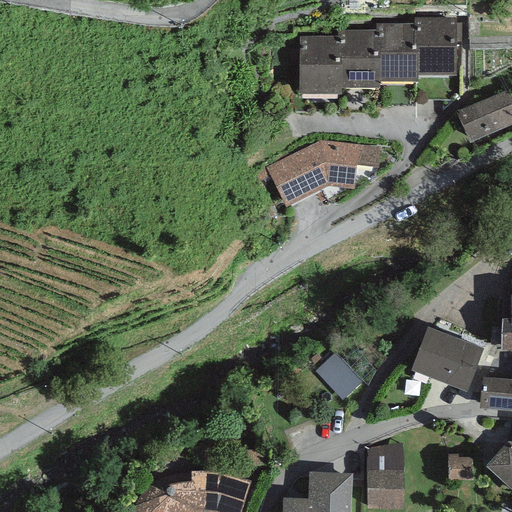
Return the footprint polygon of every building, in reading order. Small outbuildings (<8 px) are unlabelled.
[(414,22),(414,29),(414,51),(418,51),(418,80),(456,81),(456,22),(414,22)] [(377,29),(377,35),(377,86),(380,86),(417,87),(418,80),(418,51),(414,51),(414,29),(377,29)] [(338,34),(338,41),(338,92),(342,92),(380,92),(380,86),(377,86),(377,35),(338,34)] [(338,41),(299,41),(298,99),(342,99),(342,92),(338,92),(338,41)] [(511,102),(507,92),(455,115),(469,146),(511,127),(511,102)] [(319,142),(266,169),(285,212),(327,189),(353,192),(356,168),(377,170),(380,148),(319,142)] [(511,300),(501,301),(501,354),(511,353),(511,300)] [(483,353),(428,332),(411,375),(466,396),(483,353)] [(362,382),(335,354),(314,374),(341,402),(362,382)] [(511,384),(483,382),(480,413),(511,415),(511,384)] [(226,450),(216,435),(189,452),(199,468),(226,450)] [(402,511),(402,445),(367,449),(367,511),(402,511)] [(511,446),(506,446),(484,471),(511,495),(511,446)] [(266,450),(246,452),(248,467),(268,465),(266,450)] [(472,457),(448,457),(448,483),(472,483),(472,457)] [(248,511),(257,488),(253,486),(248,484),(243,482),(237,481),(229,478),(223,477),(217,476),(211,476),(203,475),(193,476),(185,476),(174,477),(168,479),(161,481),(155,484),(149,487),(144,493),(140,497),(135,504),(134,509),(133,511),(248,511)] [(350,511),(352,478),(309,476),(308,503),(283,502),(282,511),(350,511)]
